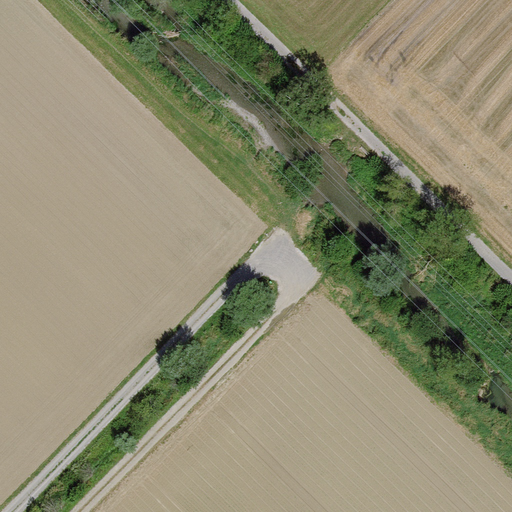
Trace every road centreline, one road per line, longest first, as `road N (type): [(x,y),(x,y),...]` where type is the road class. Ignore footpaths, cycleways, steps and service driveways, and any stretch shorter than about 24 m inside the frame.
road 1 (track): [(12,511),(275,246),(300,273),(73,511)]
road 2 (track): [(235,0),(511,271)]
